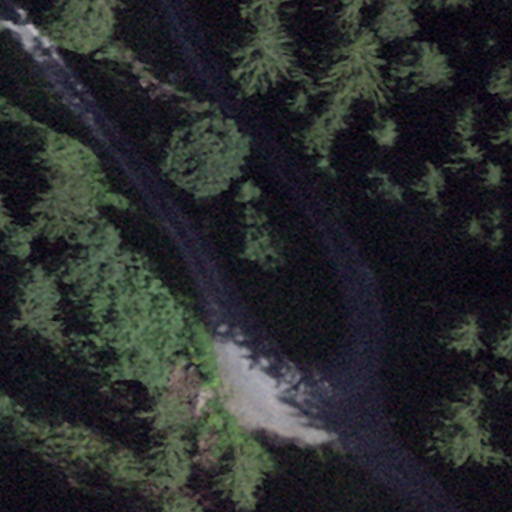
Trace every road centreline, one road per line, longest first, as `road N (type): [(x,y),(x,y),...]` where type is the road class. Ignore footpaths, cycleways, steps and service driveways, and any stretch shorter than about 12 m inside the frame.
road 1 (track): [(172,0),(331,227),(380,330),(381,380),(349,414),(296,423),(261,398),(218,289),(0,13)]
road 2 (track): [(349,414),(442,511)]
